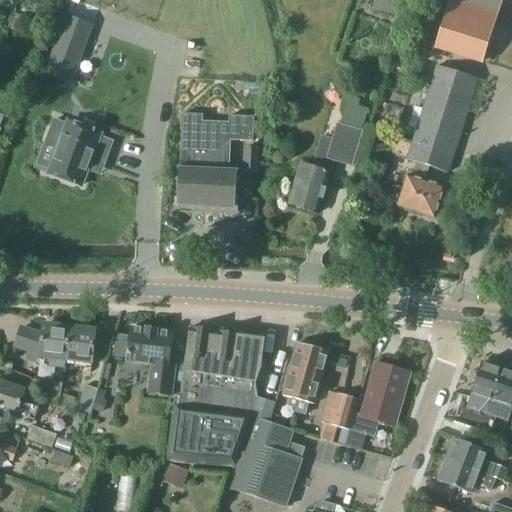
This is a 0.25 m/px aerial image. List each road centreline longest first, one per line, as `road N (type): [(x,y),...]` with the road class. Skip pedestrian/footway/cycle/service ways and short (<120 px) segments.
road 1 (tertiary): [(456,316),(215,293),(0,287)]
road 2 (residential): [(391,511),(456,316)]
